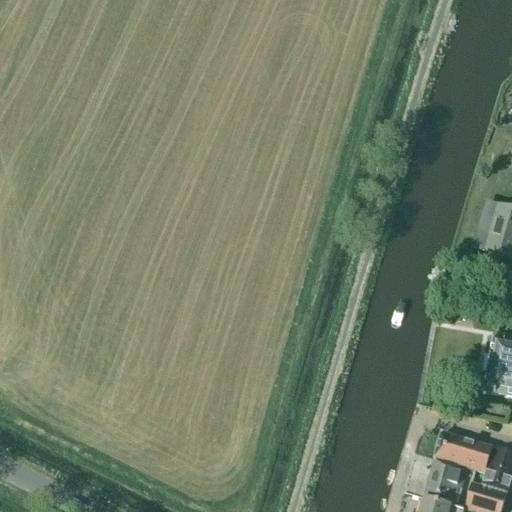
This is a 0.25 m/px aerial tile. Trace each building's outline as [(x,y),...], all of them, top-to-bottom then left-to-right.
[(511,261),(511,212),(496,209),(492,224),(481,221),(473,250),(511,261)] [(475,316),(495,320),(498,303),(478,300),(475,316)] [(511,344),(492,341),(483,395),(511,399),(511,344)] [(491,451),(441,436),(433,463),(484,477),(491,451)] [(511,456),(494,451),(483,488),(507,495),(511,479),(511,456)] [(424,499),(455,509),(459,488),(462,489),(466,474),(456,471),(456,470),(433,463),(424,499)] [(501,511),(507,496),(472,486),(465,511),(466,511),(501,511)] [(459,511),(451,510),(451,509),(423,500),(420,511),(459,511)]
